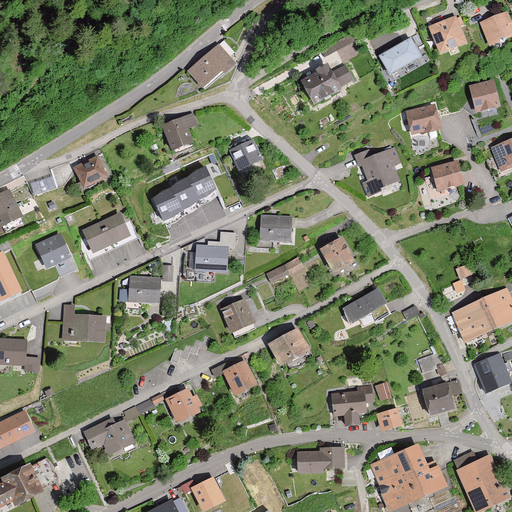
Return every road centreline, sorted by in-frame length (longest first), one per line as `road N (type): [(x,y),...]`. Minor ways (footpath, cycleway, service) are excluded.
road 1 (residential): [(0,465),(196,372),(397,261)]
road 2 (residential): [(320,178),(0,324)]
road 3 (residential): [(447,434),(280,439),(115,511)]
road 4 (tertiary): [(257,0),(33,161)]
road 5 (residential): [(225,97),(334,26),(422,0)]
road 6 (residential): [(225,97),(46,165),(33,161)]
road 7 (residential): [(475,406),(433,306),(397,261)]
road 8 (residential): [(320,178),(225,97)]
